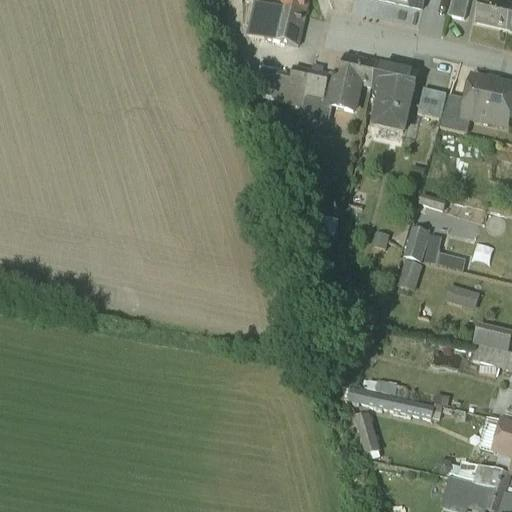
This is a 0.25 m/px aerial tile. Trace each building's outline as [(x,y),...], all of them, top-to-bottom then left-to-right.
[(281,13),(305,18),(309,0),(273,0),(273,2),(284,5),(281,13)] [(394,0),(393,8),(422,15),(426,0),(394,0)] [(458,0),(453,21),(467,26),(474,0),(458,0)] [(511,32),(511,7),(502,5),(503,0),(479,0),(472,29),(510,39),(511,32)] [(247,38),(298,50),(305,18),(281,13),(255,7),(247,38)] [(376,68),(345,61),(340,83),(336,82),(331,108),(330,111),(332,111),(354,116),(359,89),(371,92),(376,68)] [(403,98),(408,75),(376,68),(371,92),(383,95),(375,131),(403,137),(410,100),(403,98)] [(324,106),(329,79),(294,71),(291,84),(262,78),(256,103),(302,113),(305,102),(324,106)] [(511,106),(511,90),(472,82),(468,104),(464,121),(471,123),(506,131),(511,106)] [(441,123),(446,98),(423,93),(418,118),(441,123)] [(464,121),(468,104),(450,100),(440,132),(467,138),(471,123),(464,121)] [(324,106),(305,102),(302,113),(300,122),(328,128),(332,111),(330,111),(331,108),(324,106)] [(404,262),(421,267),(429,238),(412,233),(404,262)] [(421,272),(406,268),(399,291),(414,296),(421,272)] [(478,300),(450,292),(446,307),(474,314),(478,300)] [(511,375),(511,357),(478,350),(473,365),(481,367),(478,377),(496,382),(499,372),(511,375)] [(511,428),(502,426),(493,456),(511,462),(511,428)] [(501,511),(505,497),(510,479),(478,471),(473,489),(470,488),(463,511),(501,511)] [(511,511),(511,498),(505,497),(501,511),(511,511)]
